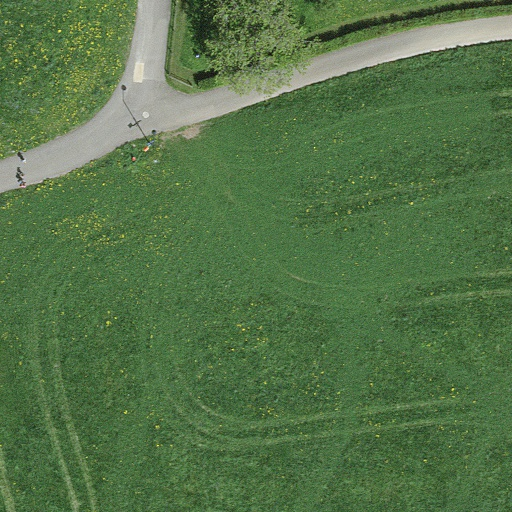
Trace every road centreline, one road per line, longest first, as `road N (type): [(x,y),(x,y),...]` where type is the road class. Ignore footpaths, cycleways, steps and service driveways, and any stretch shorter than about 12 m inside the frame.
road 1 (residential): [(144,125),(375,47),(511,25)]
road 2 (residential): [(144,125),(0,176)]
road 3 (residential): [(155,0),(144,125)]
